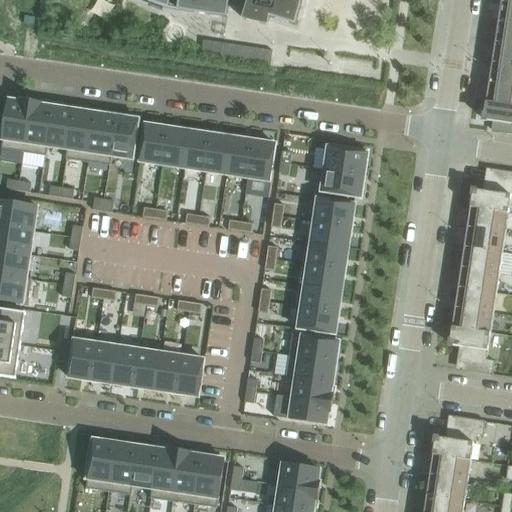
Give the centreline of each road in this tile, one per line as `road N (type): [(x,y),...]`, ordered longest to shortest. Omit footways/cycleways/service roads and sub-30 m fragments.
road 1 (residential): [(0,63),(441,128)]
road 2 (residential): [(0,402),(391,465)]
road 3 (residential): [(403,385),(438,143)]
road 4 (residential): [(441,128),(460,0)]
